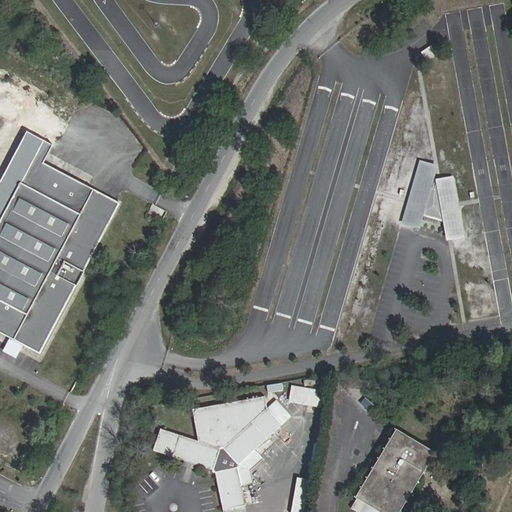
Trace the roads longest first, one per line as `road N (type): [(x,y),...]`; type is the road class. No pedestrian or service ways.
road 1 (unclassified): [(345,0),(301,33),(267,80),(122,352)]
road 2 (unclassified): [(122,352),(36,511)]
road 3 (unclassified): [(94,511),(119,382)]
